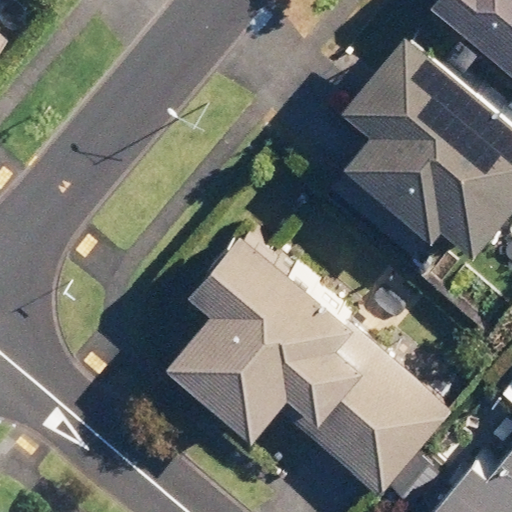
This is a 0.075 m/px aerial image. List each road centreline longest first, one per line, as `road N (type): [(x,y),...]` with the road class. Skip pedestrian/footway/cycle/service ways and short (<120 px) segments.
road 1 (residential): [(0,259),(219,0)]
road 2 (residential): [(0,355),(190,511)]
